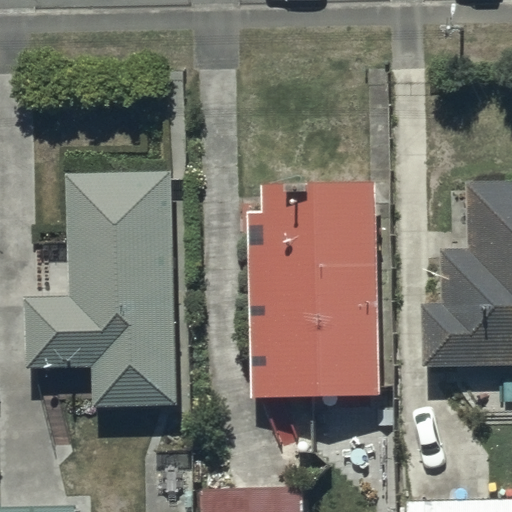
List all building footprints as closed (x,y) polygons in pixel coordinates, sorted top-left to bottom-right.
[(164,176),(58,179),(62,300),(17,302),(19,376),(87,374),(88,412),(171,409),(164,176)] [(415,307),(416,370),(511,368),(511,183),(459,184),(460,251),(435,252),(435,306),(415,307)] [(256,216),(243,216),(244,401),(370,401),(368,185),(255,186),(256,216)] [(298,511),(299,493),(196,494),(196,511),(298,511)] [(408,511),(511,511),(511,501),(408,503),(408,511)]
